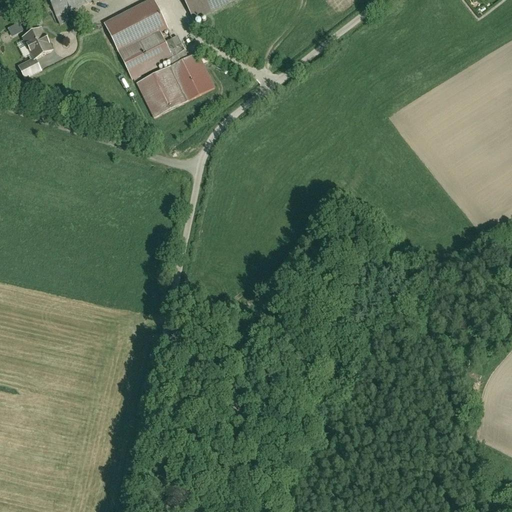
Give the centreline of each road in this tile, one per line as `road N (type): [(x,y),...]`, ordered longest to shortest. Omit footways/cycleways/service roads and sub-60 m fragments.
road 1 (residential): [(197,170),(123,511)]
road 2 (residential): [(376,0),(226,120),(197,170)]
road 3 (unclassified): [(197,170),(0,106)]
